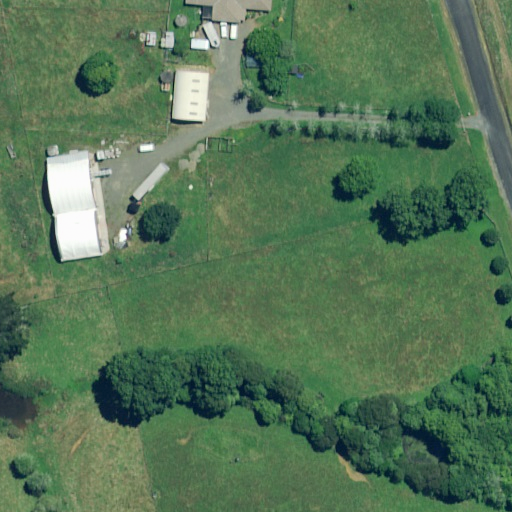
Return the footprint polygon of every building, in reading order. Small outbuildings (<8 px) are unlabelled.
[(185,0),(185,3),(204,5),(202,18),(245,23),(246,8),(270,10),(270,0),(185,0)] [(174,33),(161,32),(161,47),(174,48),(174,33)] [(155,33),(146,33),(145,45),(154,45),(155,33)] [(264,54),(246,54),(245,67),(264,68),(264,54)] [(207,73),(176,71),(174,119),(205,121),(207,73)] [(100,255),(85,155),(46,161),(61,261),(100,255)]
